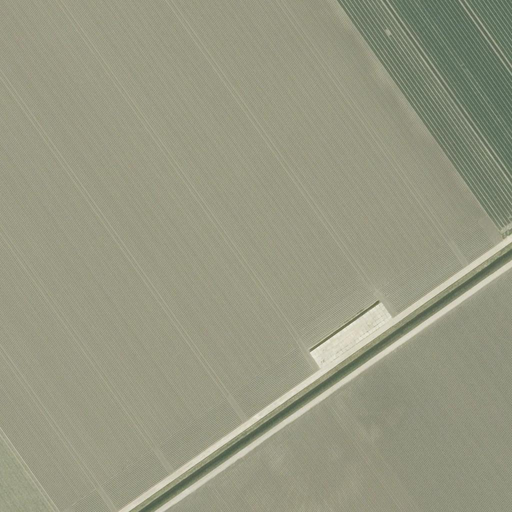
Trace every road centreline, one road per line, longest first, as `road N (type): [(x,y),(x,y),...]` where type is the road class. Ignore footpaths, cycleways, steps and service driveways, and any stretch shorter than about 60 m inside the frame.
road 1 (track): [(511,238),(123,511)]
road 2 (track): [(511,263),(159,511)]
